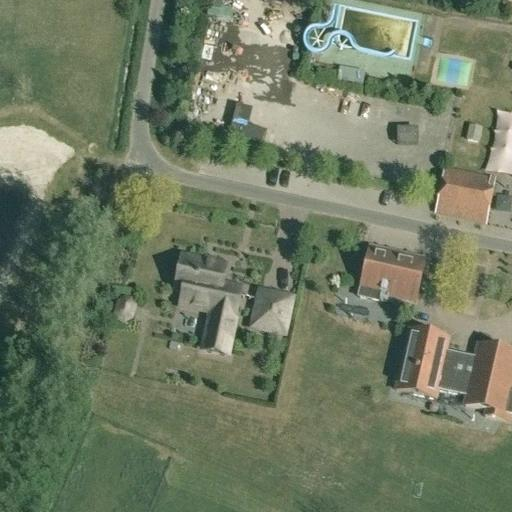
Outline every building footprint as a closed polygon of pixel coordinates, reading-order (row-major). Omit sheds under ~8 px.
[(451,53),(474,58),(479,34),(456,29),(451,53)] [(337,80),(361,85),(364,72),(339,68),(337,80)] [(486,224),(495,179),(443,169),(435,214),(486,224)] [(425,262),(369,249),(358,298),(384,304),(385,297),(415,304),(425,262)] [(183,258),(176,291),(184,293),(181,307),(211,313),(206,336),(203,349),(228,355),(231,342),(236,319),(234,319),(239,296),(220,292),(222,282),(226,268),(183,258)] [(282,336),(290,301),(260,295),(253,330),(282,336)] [(119,302),(114,316),(118,323),(126,325),(133,322),(137,308),(133,301),(126,298),(119,302)] [(455,356),(444,354),(447,339),(410,331),(397,392),(434,400),(436,391),(466,397),(464,407),(485,412),(484,417),(510,422),(511,411),(511,381),(510,382),(511,373),(511,352),(477,345),(475,358),(456,354),(455,356)]
